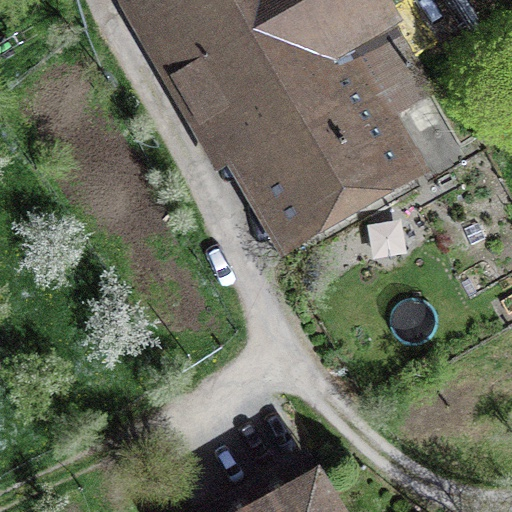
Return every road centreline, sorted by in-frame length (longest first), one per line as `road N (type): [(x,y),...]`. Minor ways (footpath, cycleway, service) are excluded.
road 1 (track): [(511,502),(480,504),(413,477),(334,413),(279,344),(102,0)]
road 2 (track): [(279,344),(0,508)]
